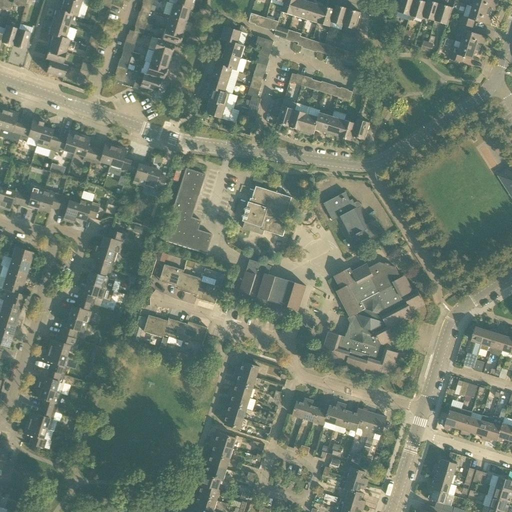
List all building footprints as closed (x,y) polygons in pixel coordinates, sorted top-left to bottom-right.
[(13,3),(2,0),(0,0),(0,8),(10,12),(13,3)] [(65,0),(63,0),(60,11),(73,15),(73,16),(77,17),(81,5),(65,0)] [(111,5),(112,0),(110,0),(102,0),(102,2),(100,2),(98,9),(100,10),(108,13),(111,5)] [(143,0),(141,7),(150,10),(151,10),(154,11),(155,7),(152,6),(153,0),(143,0)] [(169,0),(169,2),(173,4),(190,9),(190,10),(192,11),(195,0),(169,0)] [(298,0),(285,0),(285,3),(282,12),(294,16),(298,0)] [(306,20),(311,3),(302,0),(298,0),(294,16),(306,20)] [(409,21),(409,20),(415,0),(401,0),(397,15),(397,16),(398,18),(409,21)] [(428,3),(427,3),(418,0),(415,0),(409,20),(414,21),(415,17),(423,20),(424,18),(423,18),(428,3)] [(435,21),(440,4),(428,0),(427,3),(428,3),(423,18),(424,18),(435,21)] [(474,0),(473,6),(493,13),(497,1),(495,0),(474,0)] [(318,23),(323,6),(311,3),(306,20),(318,23)] [(190,9),(173,4),(169,16),(186,21),(190,10),(190,9)] [(440,4),(435,21),(448,25),(453,8),(440,4)] [(343,26),(349,9),(336,5),(335,10),(331,23),(332,23),(343,26)] [(335,10),(323,6),(318,23),(330,27),(332,23),(331,23),(335,10)] [(490,25),(493,13),(473,6),(469,19),(463,17),(461,23),(473,27),(475,21),(490,25)] [(147,23),(150,10),(141,7),(138,20),(147,23)] [(60,11),(56,9),(52,22),(69,28),(73,16),(73,15),(60,11)] [(356,30),(357,28),(361,13),(349,9),(343,26),(356,30)] [(105,25),(108,13),(100,10),(96,22),(105,25)] [(256,25),(259,16),(252,14),(249,23),(256,25)] [(183,33),(186,21),(169,16),(166,28),(183,33)] [(279,22),(274,21),(266,18),(264,27),(276,31),(277,27),(278,27),(279,22)] [(65,39),(66,39),(69,28),(52,22),(48,34),(53,36),(53,35),(65,39)] [(102,32),(105,25),(96,22),(95,22),(93,29),(91,34),(100,37),(102,32)] [(471,32),(473,27),(461,23),(459,29),(465,31),(462,43),(480,49),(482,50),(486,37),(471,32)] [(25,50),(31,33),(32,28),(20,24),(19,30),(18,29),(12,46),(25,50)] [(12,46),(18,29),(6,26),(5,29),(1,43),(12,46)] [(248,34),(242,32),(225,27),(221,40),(228,42),(228,41),(244,46),(248,34)] [(290,30),(278,27),(277,27),(276,31),(274,36),(287,39),(290,30)] [(179,46),(183,33),(166,28),(162,40),(174,44),(174,45),(179,46)] [(129,30),(128,35),(126,42),(135,45),(138,33),(134,32),(129,30)] [(405,36),(402,44),(407,46),(409,37),(411,37),(412,33),(406,31),(404,35),(405,36)] [(405,36),(404,35),(400,34),(399,35),(393,33),(391,41),(397,43),(402,44),(405,36)] [(100,37),(91,34),(88,46),(96,49),(100,37)] [(70,40),(66,39),(65,39),(53,35),(53,36),(49,48),(66,53),(70,40)] [(162,40),(157,39),(152,37),(148,49),(153,51),(171,56),(174,45),(174,44),(162,40)] [(262,51),(270,54),(272,50),(274,42),(259,37),(256,45),(263,47),(262,51)] [(245,46),(244,46),(228,41),(228,42),(224,54),(241,59),(245,46)] [(132,53),(135,45),(126,42),(122,54),(131,57),(136,58),(137,54),(132,53)] [(479,55),(480,49),(462,43),(460,49),(454,47),(450,59),(462,63),(464,57),(472,60),(475,53),(479,55)] [(337,48),(329,46),(325,44),(322,53),(334,57),(337,48)] [(62,65),(62,64),(66,53),(49,48),(45,60),(50,61),(62,65)] [(349,52),(344,50),(337,48),(334,57),(346,61),(349,52)] [(167,68),(171,56),(153,51),(150,63),(167,68)] [(267,67),(270,54),(262,51),(260,56),(258,64),(267,67)] [(127,69),(131,57),(122,54),(118,66),(127,69)] [(237,71),(241,59),(224,54),(221,65),(220,66),(237,71)] [(89,73),(93,61),(84,58),(82,63),(80,70),(89,73)] [(67,66),(62,64),(62,65),(50,61),(46,73),(63,79),(67,66)] [(144,74),(161,79),(161,80),(163,81),(167,68),(150,63),(145,61),(143,69),(141,69),(140,73),(144,74)] [(220,66),(221,65),(216,63),(212,76),(236,84),(240,72),(237,71),(220,66)] [(263,79),(267,67),(258,64),(254,76),(263,79)] [(123,82),(127,69),(118,66),(114,79),(123,82)] [(85,85),(89,73),(80,70),(78,78),(76,83),(85,85)] [(132,88),(139,90),(140,87),(157,92),(161,80),(161,79),(144,74),(137,72),(132,88)] [(305,77),(297,75),(292,74),(290,83),(295,84),(302,86),(305,77)] [(232,95),(236,84),(212,76),(208,88),(213,90),(213,89),(230,94),(232,95)] [(259,91),(263,79),(254,76),(250,88),(259,91)] [(317,81),(312,80),(305,77),(302,86),(314,90),(317,81)] [(367,90),(368,87),(369,84),(357,80),(355,86),(367,90)] [(329,85),(322,83),(317,81),(314,90),(327,94),(329,85)] [(339,98),(341,89),(329,85),(327,94),(339,98)] [(365,96),(367,90),(355,86),(353,92),(365,96)] [(257,98),(259,91),(250,88),(248,96),(253,97),(251,101),(260,104),(261,99),(257,98)] [(226,107),(230,94),(213,89),(213,90),(209,102),(226,107)] [(350,101),(353,92),(341,89),(339,98),(350,101)] [(296,104),(297,105),(297,104),(285,100),(283,106),(282,106),(277,123),(289,127),(296,104)] [(256,116),(260,104),(251,101),(247,113),(256,116)] [(232,109),(226,107),(209,102),(206,114),(223,119),(228,121),(232,109)] [(309,108),(297,105),(296,104),(289,127),(302,131),(309,108)] [(321,113),(320,113),(320,111),(309,107),(309,108),(302,131),(314,135),(316,130),(321,113)] [(19,138),(23,124),(16,122),(19,114),(8,110),(1,130),(2,130),(0,135),(10,138),(11,136),(19,138)] [(345,121),(346,116),(334,112),(333,117),(328,134),(339,138),(345,121)] [(252,128),(256,116),(247,113),(244,126),(252,128)] [(328,134),(333,117),(321,113),(316,130),(328,134)] [(38,141),(43,127),(44,122),(33,118),(31,127),(23,124),(19,138),(18,142),(22,143),(23,140),(27,141),(27,143),(36,146),(38,141)] [(353,137),(365,140),(370,123),(357,119),(356,124),(357,124),(353,137)] [(356,124),(345,121),(339,138),(352,141),(353,137),(357,124),(356,124)] [(54,152),(59,138),(52,136),(53,130),(43,127),(38,141),(36,146),(50,150),(54,152)] [(74,154),(80,135),(69,132),(66,140),(59,138),(54,152),(63,154),(64,151),(74,154)] [(91,163),(95,149),(88,147),(90,138),(80,135),(74,154),(84,157),(83,161),(91,163)] [(109,165),(116,146),(105,143),(102,151),(95,149),(91,163),(99,166),(100,163),(109,165)] [(127,174),(131,160),(131,159),(131,160),(124,158),(127,150),(116,146),(109,165),(110,166),(108,172),(119,176),(120,172),(127,174)] [(143,187),(149,167),(139,164),(140,162),(131,160),(127,174),(127,175),(131,176),(134,177),(132,183),(143,187)] [(51,169),(64,172),(65,167),(52,163),(51,169)] [(162,192),(166,178),(165,177),(165,178),(158,176),(160,171),(149,167),(143,187),(162,192)] [(162,240),(206,254),(212,235),(198,230),(201,221),(191,217),(205,175),(185,168),(162,240)] [(511,168),(499,177),(511,196),(511,168)] [(292,198),(278,193),(256,186),(253,197),(251,203),(249,202),(247,208),(244,209),(246,212),(245,215),(242,216),(244,219),(243,221),(245,222),(243,229),(263,235),(264,231),(283,237),(288,222),(285,221),(292,198)] [(38,209),(44,190),(34,187),(31,193),(23,191),(19,205),(19,206),(27,208),(32,210),(32,207),(38,209)] [(19,205),(23,191),(16,189),(15,192),(4,189),(0,202),(0,208),(10,211),(12,203),(19,205)] [(58,209),(62,195),(44,190),(38,209),(49,212),(51,207),(58,209)] [(93,200),(94,193),(83,191),(82,198),(93,200)] [(337,220),(347,239),(343,241),(347,247),(348,248),(349,248),(350,248),(354,246),(354,247),(383,232),(376,220),(368,224),(360,208),(362,206),(361,206),(361,205),(360,204),(359,203),(359,202),(358,202),(357,202),(355,203),(353,203),(351,205),(349,202),(350,201),(346,192),(324,204),(333,221),(337,220)] [(76,218),(79,205),(70,202),(71,198),(62,195),(58,209),(65,212),(63,220),(74,224),(75,218),(76,218)] [(76,218),(86,221),(87,216),(95,218),(94,219),(95,219),(99,205),(81,199),(79,205),(76,218)] [(152,219),(146,217),(144,225),(150,227),(152,219)] [(143,228),(134,226),(133,232),(141,234),(143,228)] [(100,248),(117,253),(119,254),(125,235),(110,230),(110,231),(111,231),(109,238),(103,237),(100,247),(100,248)] [(100,248),(100,247),(95,245),(91,256),(100,259),(97,266),(111,271),(114,263),(117,253),(100,248)] [(33,253),(25,250),(26,247),(21,246),(20,249),(15,247),(12,258),(30,264),(33,253)] [(157,260),(166,263),(168,255),(159,253),(157,260)] [(27,274),(30,264),(12,258),(8,268),(27,274)] [(271,266),(250,260),(238,300),(276,312),(279,304),(299,310),(306,286),(269,275),(271,266)] [(385,374),(392,370),(393,370),(393,367),(397,355),(398,353),(381,348),(382,346),(394,339),(393,336),(389,329),(414,315),(412,311),(425,304),(417,289),(412,291),(405,277),(405,276),(401,278),(396,267),(380,263),(369,268),(367,265),(353,272),(350,268),(335,276),(341,289),(337,291),(351,317),(348,318),(351,323),(347,337),(329,332),(324,349),(330,360),(340,363),(346,365),(345,368),(364,374),(365,371),(381,376),(384,375),(385,374)] [(179,287),(183,273),(184,271),(165,265),(160,281),(179,287)] [(109,279),(111,271),(97,266),(95,274),(90,272),(87,283),(106,289),(111,291),(114,281),(109,279)] [(23,284),(27,274),(8,268),(5,279),(23,284)] [(197,296),(201,282),(202,279),(183,273),(179,287),(178,290),(197,296)] [(216,273),(214,281),(221,283),(224,275),(216,273)] [(23,284),(5,279),(2,289),(6,291),(20,295),(20,294),(23,284)] [(215,304),(221,288),(201,282),(197,296),(196,298),(215,304)] [(79,300),(93,305),(96,298),(102,300),(106,289),(87,283),(83,293),(81,292),(80,297),(79,300)] [(20,295),(6,291),(3,301),(22,307),(25,296),(20,294),(20,295)] [(88,323),(93,305),(79,300),(79,301),(77,308),(72,306),(69,317),(88,323)] [(22,307),(3,301),(0,311),(18,317),(22,307)] [(0,322),(15,327),(18,317),(0,311),(0,322)] [(168,321),(149,315),(144,332),(163,338),(164,335),(168,321)] [(63,327),(62,331),(61,335),(75,339),(78,332),(84,334),(88,323),(69,317),(65,327),(63,327)] [(188,325),(169,319),(168,321),(164,335),(183,341),(183,339),(184,339),(188,325)] [(15,327),(0,322),(0,333),(12,337),(15,327)] [(203,345),(208,328),(189,322),(188,325),(184,339),(203,345)] [(482,344),(486,330),(480,329),(481,325),(477,324),(471,341),(475,342),(471,354),(468,353),(464,365),(475,369),(477,360),(482,344)] [(136,328),(133,339),(139,341),(143,330),(136,328)] [(489,347),(492,348),(498,330),(493,329),(492,332),(486,330),(482,344),(481,348),(488,350),(489,347)] [(502,332),(498,330),(492,348),(493,348),(491,354),(501,357),(503,351),(507,337),(501,335),(502,332)] [(9,348),(12,337),(0,333),(0,351),(2,352),(3,346),(9,348)] [(73,347),(75,339),(61,335),(59,342),(51,339),(47,350),(67,357),(70,346),(73,347)] [(511,353),(511,338),(507,337),(503,351),(511,353)] [(64,366),(67,357),(47,350),(44,361),(53,364),(50,371),(64,376),(67,367),(64,366)] [(474,371),(481,373),(485,363),(477,360),(475,369),(474,371)] [(236,371),(257,378),(260,367),(244,362),(242,368),(237,367),(236,371)] [(63,379),(64,376),(50,371),(48,378),(40,376),(36,387),(42,388),(55,393),(55,392),(61,394),(65,380),(63,379)] [(253,388),(257,378),(236,371),(234,376),(240,378),(238,383),(253,388)] [(466,397),(466,395),(470,384),(459,381),(458,385),(462,387),(460,395),(466,397)] [(250,399),(253,388),(238,383),(236,389),(231,388),(229,392),(250,399)] [(478,386),(470,384),(466,395),(474,398),(478,386)] [(57,408),(61,394),(55,392),(55,393),(42,388),(39,399),(44,401),(41,408),(55,413),(57,408)] [(247,409),(250,399),(229,392),(228,397),(233,398),(231,404),(247,409)] [(304,419),(310,400),(305,398),(303,404),(297,402),(293,416),(304,419)] [(315,422),(319,409),(312,407),(314,401),(310,400),(304,419),(315,422)] [(332,406),(327,422),(336,425),(337,425),(344,404),(338,402),(336,408),(332,406)] [(244,419),(247,409),(231,404),(230,410),(224,408),(223,413),(244,419)] [(344,434),(346,428),(348,429),(353,413),(345,410),(347,405),(344,404),(337,425),(336,425),(334,431),(344,434)] [(327,422),(332,406),(330,406),(325,405),(324,410),(319,409),(315,422),(324,426),(325,422),(327,422)] [(462,409),(451,406),(444,428),(449,430),(450,426),(456,428),(462,409)] [(53,420),(54,416),(55,413),(41,408),(39,415),(31,413),(27,424),(46,430),(53,432),(57,421),(53,420)] [(360,429),(365,411),(358,409),(357,414),(353,413),(348,429),(357,431),(358,428),(360,429)] [(461,433),(466,435),(471,417),(473,412),(462,409),(456,428),(462,430),(461,433)] [(491,439),(498,441),(503,424),(507,410),(502,409),(500,418),(494,416),(493,419),(486,441),(490,442),(491,439)] [(369,438),(376,414),(365,411),(360,429),(364,430),(362,436),(369,438)] [(241,430),(244,419),(223,413),(222,417),(227,419),(225,425),(241,430)] [(376,414),(369,438),(373,439),(375,433),(382,435),(387,418),(376,414)] [(482,440),(486,441),(493,419),(483,415),(481,421),(477,435),(483,436),(482,440)] [(477,435),(481,421),(471,417),(466,435),(470,436),(471,433),(477,435)] [(44,439),(46,430),(27,424),(24,434),(33,437),(30,444),(29,444),(44,449),(47,440),(44,439)] [(509,441),(511,431),(511,426),(503,424),(498,441),(502,442),(503,439),(509,441)] [(233,450),(233,449),(237,438),(219,433),(217,439),(212,438),(211,442),(233,450)] [(230,460),(233,450),(211,442),(209,447),(215,448),(213,454),(230,460)] [(0,449),(0,469),(2,470),(1,472),(7,474),(11,462),(5,460),(8,452),(0,449)] [(227,470),(230,460),(213,454),(211,460),(206,458),(204,463),(227,470)] [(361,458),(353,456),(351,464),(359,466),(361,458)] [(434,468),(454,474),(457,464),(441,459),(439,465),(436,464),(434,468)] [(224,481),(227,470),(204,463),(203,467),(208,469),(206,474),(206,475),(222,480),(224,481)] [(348,479),(367,484),(369,480),(364,478),(365,472),(351,468),(348,479)] [(451,484),(454,474),(434,468),(433,472),(436,474),(435,479),(451,484)] [(467,478),(472,480),(475,470),(470,468),(467,478)] [(479,483),(482,472),(477,470),(473,482),(479,483)] [(484,485),(487,473),(482,472),(479,483),(484,485)] [(511,472),(510,472),(508,480),(499,477),(496,487),(511,492),(511,472)] [(206,475),(206,474),(204,474),(203,480),(197,478),(196,483),(219,490),(219,489),(222,480),(206,475)] [(366,489),(367,484),(348,479),(345,489),(349,490),(359,493),(361,487),(366,489)] [(448,494),(451,484),(435,479),(433,485),(429,484),(428,488),(448,494)] [(221,490),(219,489),(219,490),(196,483),(195,488),(202,490),(200,495),(217,501),(221,490)] [(511,496),(511,492),(496,487),(493,497),(510,502),(511,497),(511,496)] [(448,495),(448,494),(428,488),(427,492),(430,493),(428,499),(437,502),(435,508),(443,510),(446,503),(450,504),(453,497),(448,495)] [(363,494),(359,493),(349,490),(345,500),(365,506),(366,502),(361,500),(363,494)] [(217,502),(217,501),(200,495),(198,501),(193,500),(191,506),(210,511),(214,511),(217,502)] [(508,508),(510,502),(493,497),(490,507),(506,511),(510,511),(511,509),(508,508)] [(363,511),(365,506),(345,500),(342,511),(346,511),(357,511),(358,509),(363,511)]
